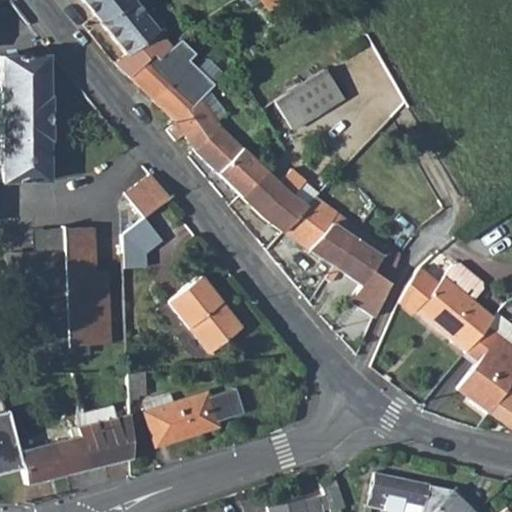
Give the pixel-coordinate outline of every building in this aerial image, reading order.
[(0,0),(0,21),(28,21),(10,0),(0,0)] [(172,48),(132,0),(80,0),(135,67),(136,67),(152,55),(158,59),(164,55),(172,48)] [(281,0),(262,0),(269,9),(281,0)] [(194,56),(182,41),(172,48),(164,55),(158,59),(152,55),(136,67),(135,67),(127,74),(176,121),(202,95),(212,86),(190,62),(194,56)] [(44,95),(45,54),(0,55),(0,181),(44,179),(44,139),(46,139),(47,95),(44,95)] [(293,134),(343,105),(327,75),(277,104),(293,134)] [(208,113),(214,108),(202,95),(176,121),(166,129),(173,138),(182,133),(192,149),(240,195),(265,172),(265,171),(219,128),(208,113)] [(144,213),(166,195),(147,171),(122,191),(140,215),(144,213)] [(240,195),(264,218),(280,231),(305,204),(291,195),(300,184),(287,172),(277,183),(265,171),(265,172),(240,195)] [(280,231),(380,299),(393,266),(377,255),(346,234),(353,226),(334,212),(328,220),(305,204),(280,231)] [(140,215),(125,227),(119,232),(119,245),(139,245),(158,230),(144,213),(140,215)] [(92,269),(90,224),(47,226),(47,237),(31,238),(32,248),(18,249),(19,290),(50,289),(50,296),(30,297),(32,344),(86,341),(108,340),(107,316),(105,316),(104,291),(106,291),(105,269),(92,269)] [(31,238),(47,237),(47,226),(31,226),(31,238)] [(377,255),(393,266),(398,254),(384,244),(377,255)] [(139,245),(119,245),(120,259),(140,259),(139,245)] [(86,348),(86,341),(32,344),(30,297),(50,296),(50,289),(19,290),(18,249),(8,249),(28,351),(86,348)] [(495,313),(474,297),(482,287),(455,265),(447,275),(444,272),(413,310),(463,351),(495,313)] [(212,294),(196,273),(164,299),(198,342),(227,321),(212,303),(208,297),(212,294)] [(212,303),(216,299),(212,294),(208,297),(212,303)] [(506,387),(511,378),(511,345),(506,340),(511,333),(511,326),(495,313),(463,351),(475,361),(454,387),(488,411),(506,387)] [(232,327),(227,321),(198,342),(204,350),(232,327)] [(126,393),(145,392),(144,367),(125,370),(126,393)] [(511,378),(506,387),(488,411),(511,427),(511,378)] [(141,410),(151,444),(214,424),(212,419),(239,410),(231,386),(204,395),(202,390),(172,399),(171,392),(141,402),(143,410),(141,410)] [(126,413),(114,415),(111,402),(73,413),(77,425),(69,428),(70,435),(15,449),(4,408),(0,408),(0,469),(19,465),(23,482),(128,455),(126,413)] [(449,487),(426,483),(374,474),(368,507),(397,511),(400,511),(402,501),(408,502),(422,504),(420,511),(474,511),(475,511),(449,487)] [(343,505),(333,480),(319,485),(320,488),(328,510),(328,511),(343,505)] [(260,511),(323,511),(328,510),(320,488),(259,507),(260,511)]
